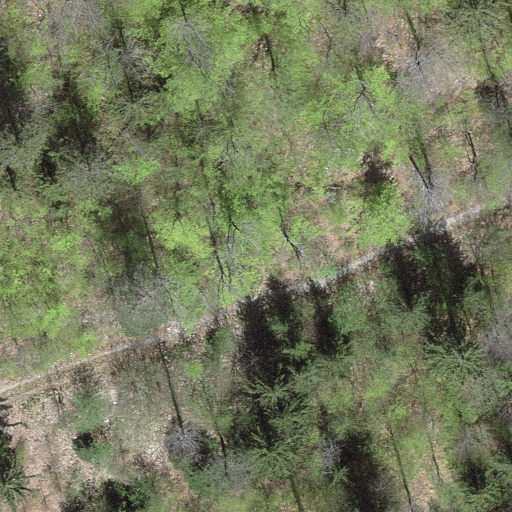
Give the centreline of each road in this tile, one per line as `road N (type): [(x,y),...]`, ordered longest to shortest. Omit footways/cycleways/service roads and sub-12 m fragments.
road 1 (track): [(164,336),(511,195)]
road 2 (track): [(0,389),(164,336)]
